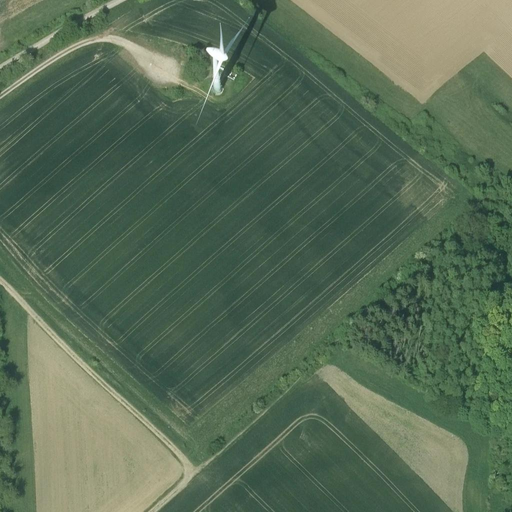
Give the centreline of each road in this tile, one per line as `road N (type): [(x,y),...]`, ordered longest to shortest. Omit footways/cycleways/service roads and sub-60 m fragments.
road 1 (track): [(195,469),(0,283)]
road 2 (track): [(158,72),(115,37),(94,39),(0,96)]
road 3 (unclassified): [(0,69),(114,0)]
